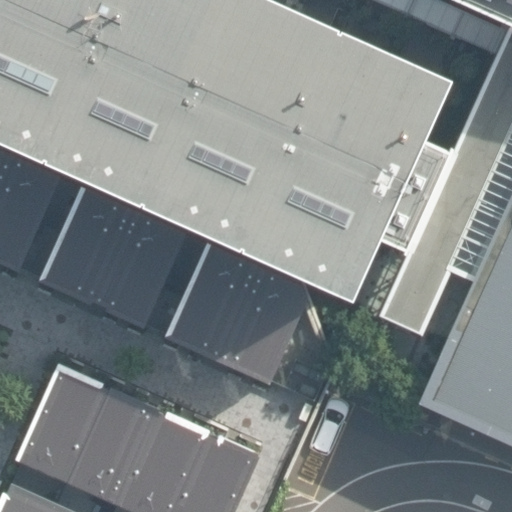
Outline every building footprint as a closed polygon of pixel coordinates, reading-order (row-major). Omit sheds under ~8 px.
[(460,84),(267,0),(0,0),(0,131),(359,294),(460,84)] [(0,259),(266,377),(308,283),(0,145),(0,259)] [(511,227),(439,399),(511,434),(511,227)] [(57,353),(13,451),(149,511),(230,511),(261,444),(57,353)] [(0,511),(95,511),(10,474),(0,495),(0,511)]
